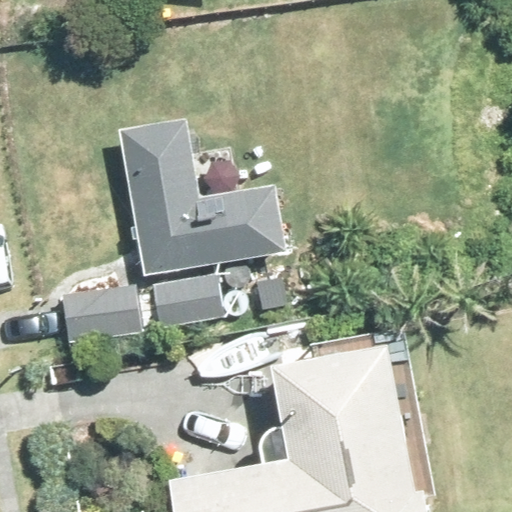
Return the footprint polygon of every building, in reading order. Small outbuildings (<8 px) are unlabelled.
[(95,42),(99,0),(64,0),(60,38),(95,42)] [(123,135),(145,280),(289,258),(278,190),(233,198),(226,159),(195,163),(190,124),(123,135)] [(219,277),(153,288),(161,334),(227,322),(219,277)] [(258,284),(263,315),(289,311),(285,280),(258,284)] [(137,289),(62,300),(70,349),(144,337),(137,289)] [(266,472),(171,488),(175,511),(432,511),(430,496),(420,497),(394,356),(275,376),(285,434),(281,434),(273,440),(267,445),(265,454),(265,463),(266,472)]
